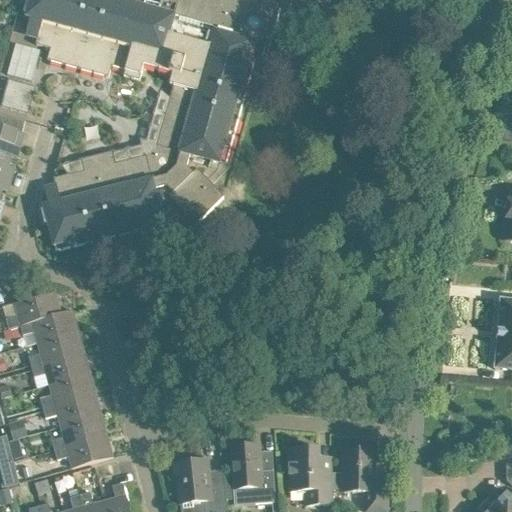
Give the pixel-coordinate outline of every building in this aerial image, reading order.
[(161,0),(162,0),(161,0),(160,6),(138,0),(31,0),(27,17),(31,19),(26,36),(37,39),(35,45),(50,50),(47,61),(108,78),(111,67),(125,71),(123,78),(140,82),(144,66),(173,75),(170,85),(173,86),(157,147),(176,152),(173,165),(164,174),(151,177),(146,157),(115,165),(112,153),(81,161),(84,172),(54,180),(55,187),(44,190),(48,207),(45,208),(56,253),(163,227),(162,220),(171,218),(180,210),(196,226),(207,215),(208,216),(209,216),(210,216),(211,216),(212,216),(213,215),(213,214),(214,213),(214,212),(214,211),(213,210),(213,209),(224,198),(208,182),(217,173),(219,164),(225,166),(255,61),(261,63),(266,47),(269,48),(278,20),(280,11),(279,11),(276,8),(276,6),(277,6),(278,5),(259,0),(237,0),(236,1),(234,0),(161,0)] [(16,45),(7,75),(31,82),(40,52),(16,45)] [(28,115),(31,101),(35,89),(9,82),(2,108),(28,115)] [(25,123),(0,115),(0,165),(8,168),(13,151),(19,153),(24,135),(21,134),(25,123)] [(14,169),(8,168),(0,165),(0,195),(3,186),(9,187),(14,169)] [(20,327),(61,315),(55,294),(14,306),(18,317),(6,321),(9,331),(20,328),(20,327)] [(495,367),(494,370),(498,371),(498,370),(511,371),(511,302),(504,301),(501,301),(500,304),(501,304),(499,329),(498,330),(497,341),(495,366),(495,367)] [(38,345),(78,334),(72,312),(61,315),(20,327),(20,328),(22,337),(35,334),(38,345)] [(7,342),(21,338),(19,329),(4,333),(7,342)] [(31,369),(84,354),(78,334),(38,345),(41,356),(28,359),(31,369)] [(49,386),(90,375),(84,354),(31,369),(34,379),(46,375),(49,386)] [(43,411),(95,396),(90,375),(49,386),(52,397),(40,401),(43,411)] [(61,428),(101,417),(95,396),(43,411),(45,420),(57,417),(61,428)] [(54,452),(107,438),(101,417),(61,428),(64,439),(51,442),(54,452)] [(7,438),(0,439),(0,456),(11,454),(10,453),(7,438)] [(113,459),(113,458),(107,438),(54,452),(57,462),(69,459),(72,470),(113,459)] [(258,448),(232,450),(233,470),(236,508),(276,505),(275,498),(275,492),(273,472),(260,473),(259,462),(258,448)] [(21,450),(10,453),(11,454),(13,462),(23,459),(21,450)] [(289,451),(289,471),(289,494),(305,494),(305,508),(333,507),(333,487),(332,467),(319,467),(319,451),(289,451)] [(365,511),(386,511),(387,469),(375,468),(375,452),(344,452),(344,494),(365,494),(365,511)] [(208,461),(174,465),(179,506),(181,506),(181,511),(227,511),(227,507),(224,487),(211,489),(209,474),(208,461)] [(29,468),(22,470),(24,480),(31,478),(29,468)] [(92,472),(80,475),(82,485),(94,482),(92,472)] [(115,499),(104,502),(106,511),(130,511),(123,485),(112,488),(115,499)] [(84,511),(80,496),(78,496),(77,491),(68,493),(74,511),(69,511),(84,511)] [(84,511),(106,511),(104,502),(93,505),(90,493),(80,496),(84,511)] [(511,511),(511,498),(507,494),(501,500),(495,494),(478,511),(477,511),(511,511)]
